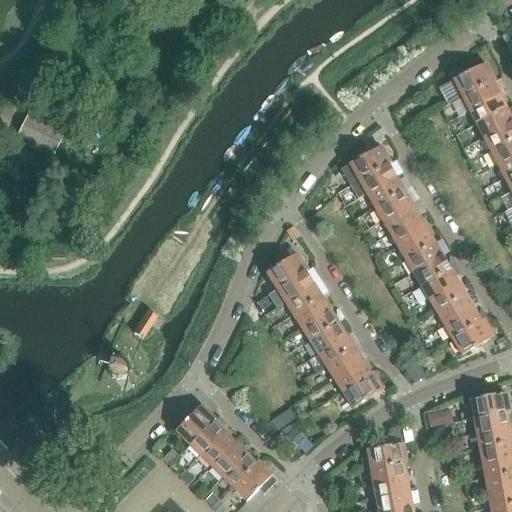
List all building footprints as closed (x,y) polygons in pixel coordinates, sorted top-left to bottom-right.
[(454,82),(463,100),(493,84),(495,83),(486,65),(454,82)] [(463,100),(470,113),(499,97),(493,84),(463,100)] [(470,113),(477,126),(506,111),(499,97),(470,113)] [(477,126),(484,140),(511,125),(511,121),(506,111),(477,126)] [(30,114),(16,143),(52,161),(66,132),(30,114)] [(511,125),(484,140),(491,153),(511,142),(511,125)] [(511,159),(511,142),(491,153),(498,167),(511,159)] [(341,172),(351,189),(389,167),(391,165),(381,148),(341,172)] [(511,176),(511,159),(498,167),(505,180),(511,176)] [(351,189),(359,201),(367,196),(396,179),(389,167),(351,189)] [(367,196),(375,209),(404,192),(396,179),(367,196)] [(375,209),(383,223),(412,205),(404,192),(375,209)] [(390,236),(419,219),(412,205),(383,223),(390,236)] [(398,249),(427,232),(419,219),(390,236),(398,249)] [(293,229),(286,233),(293,242),(299,238),(293,229)] [(406,262),(435,245),(427,232),(398,249),(406,262)] [(406,262),(413,275),(442,258),(435,245),(406,262)] [(267,275),(277,292),(306,274),(308,273),(297,256),(267,275)] [(413,275),(421,288),(450,271),(442,258),(413,275)] [(429,301),(458,284),(450,271),(421,288),(429,301)] [(285,304),(313,286),(306,274),(277,292),(257,305),(265,318),(285,304)] [(429,301),(437,314),(466,297),(458,284),(429,301)] [(285,304),(293,317),(322,299),(313,286),(285,304)] [(437,314),(444,327),(473,310),(466,297),(437,314)] [(293,317),(301,330),(330,312),(322,299),(293,317)] [(444,327),(452,340),(481,323),(473,310),(444,327)] [(148,312),(134,334),(144,341),(158,318),(148,312)] [(301,330),(310,343),(338,325),(330,312),(301,330)] [(481,323),(452,340),(462,357),(493,339),(483,321),(481,323)] [(346,337),(338,325),(310,343),(318,356),(346,337)] [(354,350),(346,337),(318,356),(326,368),(354,350)] [(326,368),(334,381),(363,363),(354,350),(326,368)] [(110,360),(109,361),(107,364),(106,367),(106,370),(107,374),(108,376),(110,378),(111,380),(113,381),(116,382),(119,383),(122,383),(126,381),(128,380),(130,378),(132,375),(133,372),(133,370),(132,364),(131,362),(128,359),(127,359),(124,357),(122,357),(120,356),(118,356),(114,357),(112,359),(110,360)] [(334,381),(342,394),(371,376),(363,363),(334,381)] [(371,376),(342,394),(353,410),(384,391),(373,374),(371,376)] [(474,422),(507,415),(510,415),(506,395),(470,402),(474,422)] [(176,433),(190,447),(214,424),(216,421),(201,407),(176,433)] [(477,436),(510,430),(507,415),(474,422),(477,436)] [(190,447),(201,458),(224,434),(214,424),(190,447)] [(511,444),(511,441),(510,430),(477,436),(480,451),(511,444)] [(201,458),(211,468),(235,445),(224,434),(201,458)] [(511,444),(480,451),(482,466),(511,460),(511,444)] [(211,468),(222,479),(246,455),(235,445),(211,468)] [(367,452),(371,472),(404,466),(407,465),(403,446),(367,452)] [(246,455),(222,479),(233,489),(256,465),(246,455)] [(511,475),(511,460),(482,466),(485,481),(511,475)] [(256,465),(233,489),(247,503),(259,491),(264,496),(277,483),(272,478),(273,477),(258,463),(256,465)] [(371,472),(374,486),(407,480),(404,466),(371,472)] [(511,491),(511,475),(485,481),(488,496),(511,491)] [(374,486),(377,501),(410,495),(407,480),(374,486)] [(511,491),(488,496),(491,511),(511,506),(511,491)] [(377,501),(378,511),(401,511),(412,510),(410,495),(377,501)]
